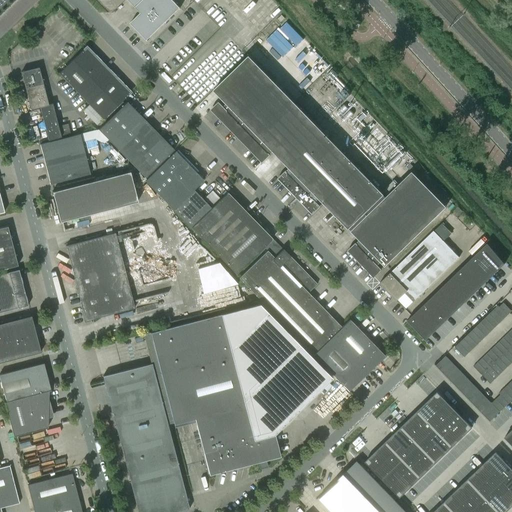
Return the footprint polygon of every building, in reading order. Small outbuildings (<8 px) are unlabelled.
[(128,0),(141,13),(130,23),(148,41),(148,40),(147,39),(180,8),(172,0),(128,0)] [(131,92),(86,46),(59,73),(103,119),(131,92)] [(320,197),(352,230),(386,197),(358,168),(312,120),(249,56),(214,90),(229,105),(224,109),(219,103),(212,109),(237,135),(241,139),(258,157),(262,161),(274,150),(291,167),(284,174),(279,178),(312,213),(319,206),(320,205),(316,201),(320,197)] [(38,67),(25,71),(21,72),(31,109),(42,107),(50,140),(61,137),(52,104),(48,105),(38,67)] [(127,102),(98,130),(145,178),(174,150),(127,102)] [(93,132),(81,135),(85,152),(98,148),(93,132)] [(90,174),(80,134),(40,144),(50,184),(90,174)] [(211,208),(203,200),(194,190),(204,180),(175,151),(145,181),(191,228),(211,208)] [(60,222),(70,219),(137,202),(129,172),(52,192),(60,222)] [(385,266),(386,265),(446,207),(412,172),(386,197),(352,230),(360,239),(349,250),(374,276),(380,269),(381,268),(378,264),(381,261),(385,266)] [(282,185),(277,189),(297,210),(301,206),(282,185)] [(212,191),(203,200),(211,208),(220,199),(212,191)] [(211,208),(191,228),(213,251),(250,216),(228,193),(227,192),(220,199),(211,208)] [(213,251),(236,274),(272,239),(256,222),(257,220),(257,217),(254,215),(252,215),(250,216),(213,251)] [(133,255),(158,250),(152,223),(115,230),(117,238),(129,235),(133,255)] [(0,228),(0,270),(17,266),(7,226),(0,228)] [(379,283),(387,291),(396,301),(407,290),(416,299),(459,257),(434,231),(379,283)] [(115,233),(76,243),(66,246),(85,321),(92,319),(135,308),(115,233)] [(276,242),(267,251),(274,258),(283,249),(276,242)] [(487,243),(479,251),(497,271),(505,263),(487,243)] [(267,251),(239,278),(313,355),(342,327),(308,292),(317,284),(283,249),(274,258),(267,251)] [(479,251),(471,258),(489,279),(497,271),(479,251)] [(471,258),(463,266),(481,286),(489,279),(471,258)] [(463,266),(455,274),(473,294),(481,286),(463,266)] [(0,312),(28,305),(18,270),(8,272),(8,273),(0,274),(0,312)] [(455,274),(447,282),(465,302),(473,294),(455,274)] [(447,282),(439,289),(457,309),(465,302),(447,282)] [(439,289),(431,297),(450,317),(457,309),(439,289)] [(431,297),(423,305),(442,325),(450,317),(431,297)] [(499,307),(508,315),(511,311),(504,303),(499,307)] [(241,309),(143,334),(151,364),(155,363),(162,390),(167,388),(173,409),(184,406),(187,418),(194,416),(209,474),(279,456),(274,434),(332,378),(268,312),(260,304),(241,309)] [(423,305),(415,313),(434,332),(442,325),(423,305)] [(498,305),(493,309),(503,319),(508,315),(499,307),(498,305)] [(489,314),(499,324),(503,319),(493,309),(489,314)] [(415,313),(407,321),(426,340),(434,332),(415,313)] [(495,328),(499,324),(489,314),(485,318),(495,328)] [(0,362),(41,352),(31,316),(0,323),(0,362)] [(485,318),(481,322),(490,332),(495,328),(485,318)] [(349,320),(342,327),(313,355),(348,391),(385,356),(349,320)] [(490,332),(481,322),(476,326),(486,336),(490,332)] [(486,336),(476,326),(472,330),(482,340),(486,336)] [(477,345),(482,340),(472,330),(468,334),(477,345)] [(468,334),(463,339),(473,349),(477,345),(468,334)] [(511,346),(511,345),(511,338),(507,334),(503,338),(511,346)] [(511,346),(503,338),(499,342),(507,350),(511,346)] [(473,349),(463,339),(459,343),(469,353),(473,349)] [(507,350),(499,342),(495,346),(503,354),(507,350)] [(469,353),(459,343),(455,347),(464,357),(469,353)] [(495,346),(491,350),(499,358),(503,354),(495,346)] [(495,362),(499,358),(491,350),(486,354),(495,362)] [(511,363),(511,362),(511,355),(507,350),(503,354),(511,363)] [(482,358),(490,367),(495,362),(486,354),(482,358)] [(499,358),(507,367),(511,363),(503,354),(499,358)] [(436,365),(440,370),(450,360),(446,356),(436,365)] [(482,358),(478,362),(486,371),(490,367),(482,358)] [(499,358),(495,362),(503,371),(507,367),(499,358)] [(454,364),(450,360),(440,370),(444,374),(454,364)] [(482,375),(486,371),(478,362),(473,366),(482,375)] [(503,371),(495,362),(490,367),(499,375),(503,371)] [(46,391),(50,390),(43,363),(0,374),(0,379),(6,402),(46,391)] [(167,388),(162,390),(155,363),(151,364),(103,376),(138,511),(177,511),(189,509),(166,420),(172,419),(173,421),(187,418),(184,406),(173,409),(167,388)] [(448,378),(458,369),(454,364),(444,374),(448,378)] [(486,371),(495,379),(499,375),(490,367),(486,371)] [(452,383),(462,373),(458,369),(448,378),(452,383)] [(495,379),(486,371),(482,375),(490,384),(495,379)] [(452,383),(457,387),(467,377),(462,373),(452,383)] [(467,377),(457,387),(461,391),(471,381),(467,377)] [(461,391),(465,396),(475,386),(471,381),(461,391)] [(511,388),(508,385),(503,389),(511,397),(511,388)] [(479,390),(475,386),(465,396),(469,400),(479,390)] [(509,403),(511,400),(511,397),(503,389),(499,393),(500,395),(509,403)] [(473,404),(483,394),(479,390),(469,400),(473,404)] [(53,416),(46,391),(6,402),(4,402),(12,436),(45,428),(43,419),(53,416)] [(438,392),(417,412),(436,431),(444,424),(457,412),(438,392)] [(483,394),(473,404),(477,408),(487,399),(483,394)] [(509,403),(500,395),(496,399),(504,407),(509,403)] [(487,399),(477,408),(490,421),(500,412),(492,403),(487,399)] [(504,407),(496,399),(492,403),(500,412),(504,407)] [(417,412),(402,427),(421,446),(429,439),(436,431),(417,412)] [(457,412),(444,424),(459,440),(472,427),(457,412)] [(444,424),(436,431),(452,447),(459,440),(444,424)] [(402,427),(386,442),(405,461),(413,454),(421,446),(402,427)] [(436,431),(429,439),(444,455),(452,447),(436,431)] [(429,439),(421,446),(436,462),(444,455),(429,439)] [(386,442),(366,461),(385,481),(398,469),(405,461),(386,442)] [(421,446),(413,454),(428,470),(436,462),(421,446)] [(511,468),(496,452),(484,464),(501,482),(511,470),(511,468)] [(413,454),(405,461),(421,477),(428,470),(413,454)] [(405,511),(357,461),(318,498),(331,511),(405,511)] [(405,461),(398,469),(413,484),(421,477),(405,461)] [(484,464),(476,471),(493,489),(501,482),(484,464)] [(0,511),(1,511),(0,508),(19,503),(9,465),(0,467),(0,511)] [(398,469),(385,481),(400,497),(413,484),(398,469)] [(511,470),(501,482),(511,493),(511,470)] [(476,471),(468,479),(485,497),(493,489),(476,471)] [(81,511),(72,473),(27,484),(34,511),(81,511)] [(468,479),(460,487),(477,505),(485,497),(468,479)] [(511,493),(501,482),(493,489),(510,507),(511,505),(511,493)] [(460,487),(452,494),(469,511),(477,505),(460,487)] [(493,489),(485,497),(499,511),(505,511),(510,507),(493,489)] [(469,511),(452,494),(444,502),(453,511),(469,511)] [(499,511),(485,497),(477,505),(484,511),(499,511)] [(453,511),(444,502),(436,510),(438,511),(453,511)]
